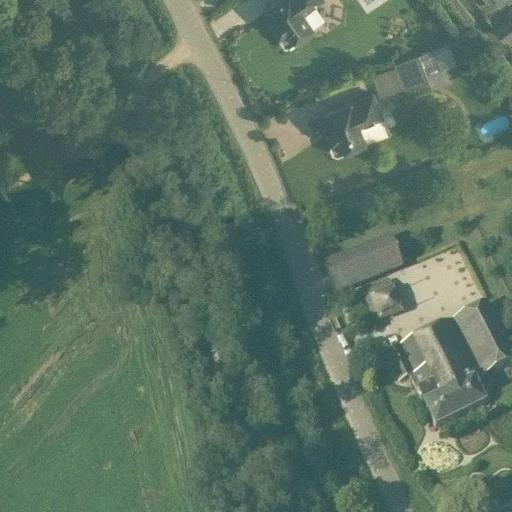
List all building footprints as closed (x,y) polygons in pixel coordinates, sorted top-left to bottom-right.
[(315,27),(306,13),(324,0),(272,0),(265,5),(270,11),(264,15),(280,38),(279,40),(283,45),(288,46),(294,41),(296,43),(316,30),(314,27),(315,27)] [(511,33),(511,14),(502,22),(496,27),(505,39),(511,33)] [(403,89),(404,90),(428,81),(426,75),(445,67),(439,52),(433,54),(432,51),(418,56),(418,55),(393,64),(394,66),(372,75),(381,97),(403,89)] [(335,153),(364,142),(356,124),(379,115),(370,93),(326,110),(330,121),(324,123),(335,153)] [(402,269),(390,239),(322,265),(336,298),(402,272),(402,269)] [(362,295),(372,324),(377,322),(401,314),(393,293),(390,283),(362,295)] [(511,362),(511,360),(501,338),(485,305),(445,325),(395,350),(385,355),(399,383),(409,378),(411,382),(435,431),(485,406),(472,380),(511,362)]
